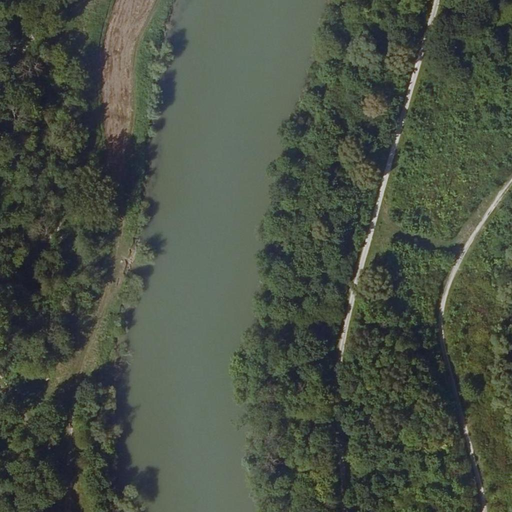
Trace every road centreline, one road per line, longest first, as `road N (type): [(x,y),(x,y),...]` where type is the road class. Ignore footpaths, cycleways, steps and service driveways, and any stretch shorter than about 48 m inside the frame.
road 1 (track): [(157,0),(127,128),(113,278),(77,367),(71,511)]
road 2 (track): [(72,476),(0,372)]
